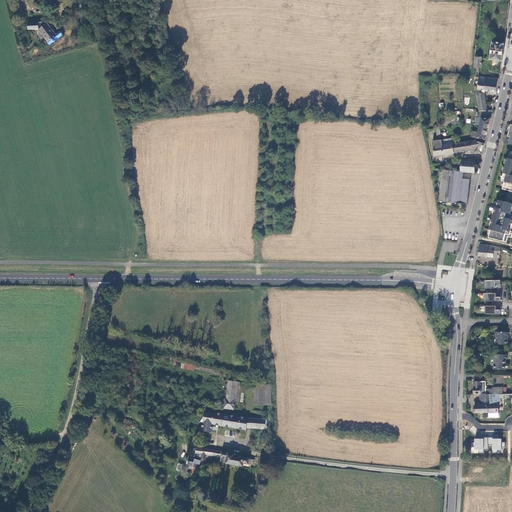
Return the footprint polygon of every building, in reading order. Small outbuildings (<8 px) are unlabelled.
[(29,23),(29,30),(40,30),(51,45),(63,35),(61,32),(57,35),(48,23),(46,25),(45,23),(29,23)] [(98,43),(90,46),(93,57),(102,55),(98,43)] [(493,43),(490,60),(501,62),(504,45),(493,43)] [(479,78),(477,96),(479,111),(479,119),(490,118),(492,111),(488,111),(484,93),(496,94),(499,80),(479,78)] [(490,121),(479,119),(477,119),(475,125),(479,126),(478,133),(473,132),(472,138),(485,141),(490,121)] [(455,139),(433,142),(435,157),(475,151),(475,153),(481,155),(484,144),(475,142),(455,144),(455,139)] [(511,153),(511,159),(508,158),(502,180),(505,181),(503,189),(511,191),(511,153)] [(461,172),(464,173),(475,174),(476,159),(470,159),(470,162),(462,161),(461,172)] [(440,203),(451,203),(454,172),(442,170),(440,203)] [(451,203),(468,205),(470,181),(463,180),(464,173),(461,172),(454,172),(451,203)] [(511,207),(511,204),(498,201),(496,208),(494,208),(489,231),(490,231),(489,239),(506,243),(508,237),(511,238),(511,234),(509,233),(509,232),(510,232),(511,225),(511,212),(511,207)] [(500,247),(480,244),(478,256),(497,257),(497,251),(500,251),(500,247)] [(508,338),(508,333),(496,332),(496,345),(507,346),(508,338)] [(508,355),(496,355),(495,369),(506,370),(506,361),(508,361),(508,355)] [(196,365),(195,369),(215,374),(217,371),(196,365)] [(234,409),(235,401),(237,383),(229,381),(227,399),(226,398),(225,408),(234,409)] [(486,395),(496,395),(503,395),(503,388),(492,388),(493,390),(486,390),(486,382),(474,382),(474,394),(480,394),(486,394),(486,395)] [(255,405),(266,405),(271,404),(271,385),(266,385),(255,385),(255,405)] [(497,412),(496,395),(486,395),(486,394),(480,394),(480,405),(474,406),(474,413),(497,412)] [(248,419),(205,413),(202,432),(211,433),(212,431),(218,432),(219,426),(246,430),(246,429),(248,419)] [(253,429),(265,430),(265,420),(253,419),(253,429)] [(501,437),(473,439),(473,447),(471,447),(471,453),(483,453),(483,449),(488,449),(488,445),(492,444),(492,452),(502,451),(501,447),(505,446),(505,442),(501,442),(501,437)] [(214,451),(197,448),(196,452),(195,458),(201,460),(205,461),(206,456),(208,456),(208,458),(212,459),(212,457),(213,456),(214,451)] [(224,463),(243,467),(244,463),(249,464),(250,460),(242,458),(237,457),(237,455),(222,452),(221,458),(221,462),(224,463)] [(195,459),(188,481),(191,482),(197,465),(199,465),(200,461),(195,459)] [(243,467),(250,468),(251,468),(251,465),(253,465),(254,460),(250,460),(249,464),(244,463),(243,467)]
